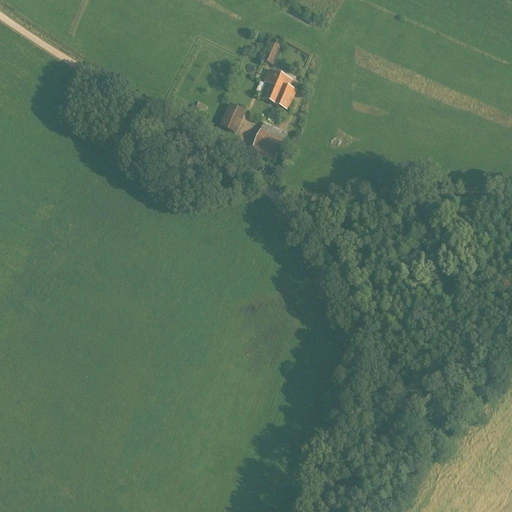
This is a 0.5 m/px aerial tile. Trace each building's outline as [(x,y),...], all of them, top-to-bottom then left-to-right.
[(263,62),(272,66),(281,46),(272,42),(263,62)] [(270,71),(264,83),(266,84),(260,99),(287,111),(296,92),(289,88),(292,81),(270,71)] [(202,125),(203,124),(207,117),(208,115),(206,113),(208,108),(199,103),(196,108),(192,106),(186,116),(202,125)] [(220,128),(237,136),(247,113),(230,105),(220,128)] [(264,124),(251,152),(274,163),(287,134),(264,124)]
